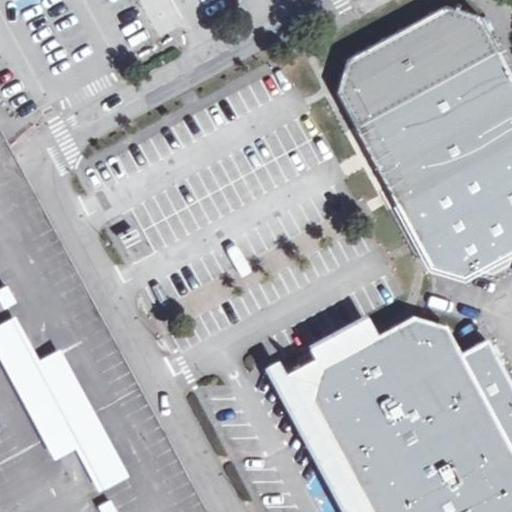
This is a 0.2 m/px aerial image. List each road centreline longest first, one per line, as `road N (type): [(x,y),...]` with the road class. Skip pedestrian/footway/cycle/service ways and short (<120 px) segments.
road 1 (unclassified): [(227,511),(27,158)]
road 2 (unclassified): [(321,0),(27,158)]
